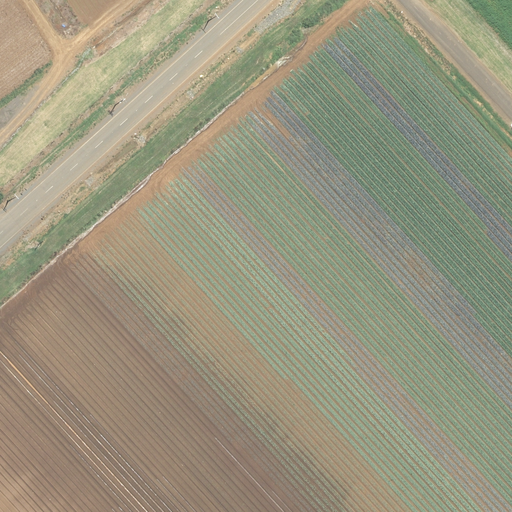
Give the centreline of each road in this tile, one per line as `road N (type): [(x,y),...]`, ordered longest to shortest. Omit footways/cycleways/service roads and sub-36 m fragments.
road 1 (tertiary): [(0,229),(248,0)]
road 2 (unclassified): [(395,0),(511,120)]
